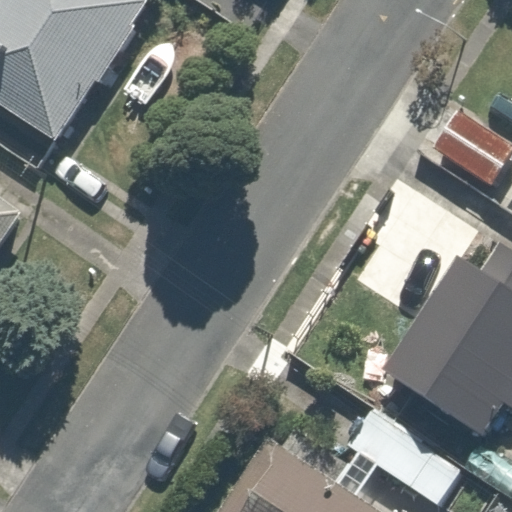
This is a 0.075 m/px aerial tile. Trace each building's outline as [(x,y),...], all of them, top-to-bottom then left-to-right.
[(154,0),(1,0),(0,2),(0,106),(59,148),(160,4),(154,0)] [(511,141),(460,106),(431,150),(495,193),(511,168),(511,141)] [(0,256),(41,198),(0,168),(0,256)] [(511,274),(471,246),(385,372),(482,437),(511,392),(511,274)] [(373,409),(348,446),(357,452),(378,466),(439,508),(465,471),(373,409)] [(335,485),(268,440),(220,511),(382,511),(359,496),(378,466),(357,452),(335,485)] [(511,511),(511,503),(502,497),(492,511),(511,511)]
